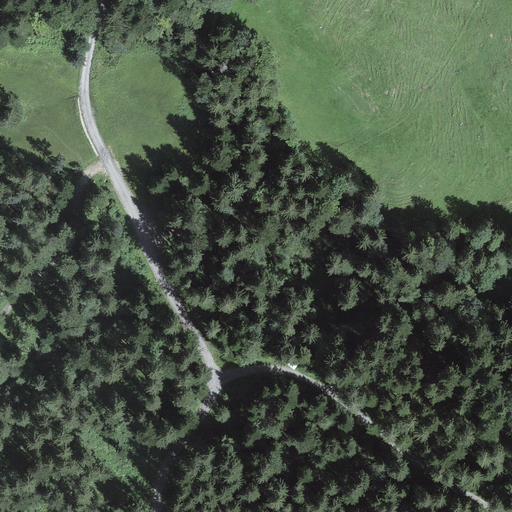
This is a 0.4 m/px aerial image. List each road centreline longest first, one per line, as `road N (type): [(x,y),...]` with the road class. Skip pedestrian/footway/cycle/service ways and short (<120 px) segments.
road 1 (residential): [(157,511),(161,476),(210,398),(213,375),(89,126),(83,76),(100,0)]
road 2 (track): [(213,375),(267,369),(316,381),(448,492),(490,511)]
road 3 (track): [(105,160),(81,184),(66,245),(0,314)]
